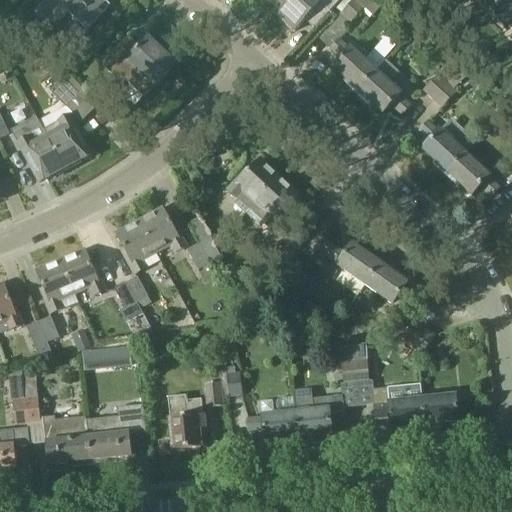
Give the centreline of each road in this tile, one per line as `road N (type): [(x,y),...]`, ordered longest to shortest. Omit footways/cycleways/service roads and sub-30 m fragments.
road 1 (residential): [(511,396),(505,330),(472,263),(253,60)]
road 2 (unclassified): [(165,511),(511,475)]
road 3 (residential): [(0,245),(96,203),(181,142),(253,60)]
